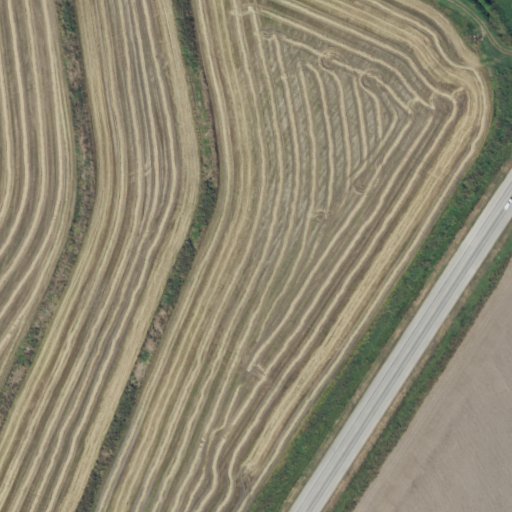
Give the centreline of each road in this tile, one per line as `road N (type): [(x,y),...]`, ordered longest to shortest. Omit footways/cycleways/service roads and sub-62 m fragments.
road 1 (secondary): [(394,368),(511,193)]
road 2 (secondary): [(302,511),(394,368)]
